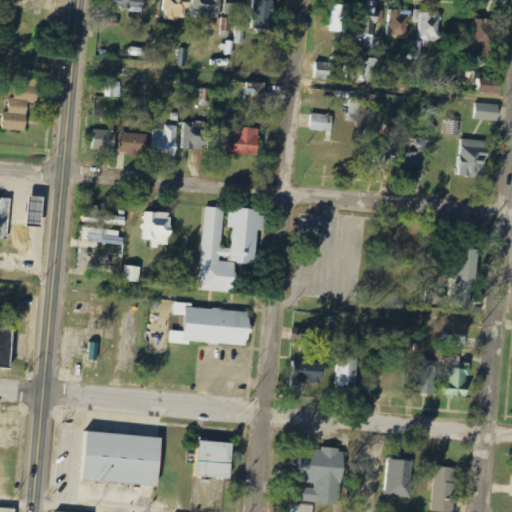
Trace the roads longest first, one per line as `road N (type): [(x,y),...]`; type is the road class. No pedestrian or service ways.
road 1 (residential): [(253,511),(301,0)]
road 2 (residential): [(511,218),(0,174)]
road 3 (residential): [(511,434),(0,390)]
road 4 (secondary): [(33,511),(72,0)]
road 5 (residential): [(479,511),(511,146)]
